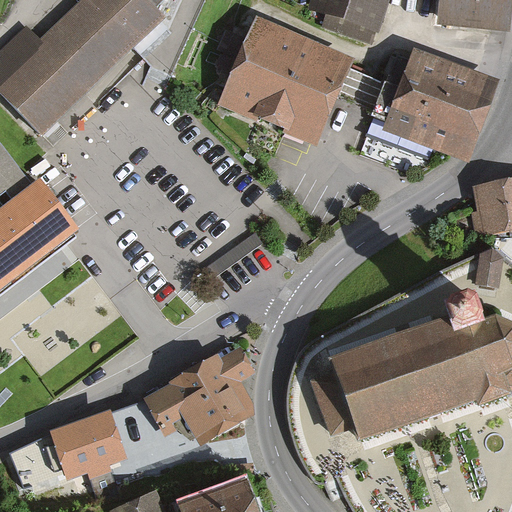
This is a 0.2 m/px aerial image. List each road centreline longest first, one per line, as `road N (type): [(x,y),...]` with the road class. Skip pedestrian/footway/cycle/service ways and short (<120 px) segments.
road 1 (residential): [(0,443),(267,314),(302,307)]
road 2 (tertiary): [(505,122),(475,168),(425,211),(344,261),(302,307)]
road 3 (tertiary): [(302,307),(274,366),(266,417),(282,467),(315,511)]
